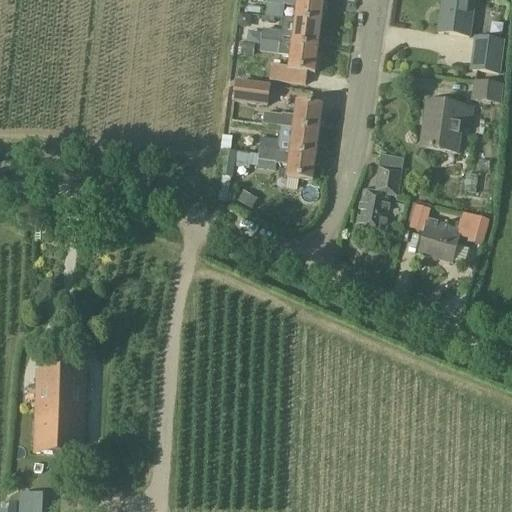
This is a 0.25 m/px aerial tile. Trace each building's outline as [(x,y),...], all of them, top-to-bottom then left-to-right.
[(324,1),(313,0),(266,0),(266,5),(264,18),(283,21),(285,7),(297,9),(295,22),(321,26),(324,1)] [(441,0),(436,35),(470,40),(475,0),(441,0)] [(250,19),(240,18),(239,27),(245,28),(249,25),(250,19)] [(321,26),(295,22),(293,36),(262,31),(260,47),(261,47),(261,43),(317,50),(321,26)] [(473,40),(469,74),(499,78),(504,44),(473,40)] [(314,75),(317,50),(261,43),(261,47),(260,47),(259,54),(290,59),(289,70),(270,68),(268,83),(305,89),(307,74),(314,75)] [(254,47),(241,45),(240,55),(253,57),(254,47)] [(271,88),(236,82),(233,104),(268,109),(271,88)] [(503,88),(503,87),(484,84),(481,105),(501,107),(503,88)] [(458,156),(462,127),(470,128),(472,111),(426,104),(420,151),(458,156)] [(264,115),(262,127),(281,129),(319,134),(322,109),(297,106),(295,119),(264,115)] [(279,142),(278,154),(316,158),(319,134),(281,129),(279,142)] [(261,140),(259,151),(278,154),(279,142),(261,140)] [(258,157),(258,162),(276,165),(289,166),(287,180),(313,184),(316,158),(278,154),(259,151),(258,157)] [(224,153),(221,176),(233,177),(235,165),(250,167),(257,168),(258,162),(258,157),(224,153)] [(396,198),(402,162),(402,161),(380,158),(375,194),(362,192),(356,230),(384,234),(390,197),(396,198)] [(227,205),(231,180),(221,178),(217,203),(227,205)] [(257,204),(243,196),(237,205),(251,214),(257,204)] [(463,217),(458,236),(482,243),(488,223),(463,217)] [(427,221),(418,256),(452,266),(459,238),(443,234),(445,226),(427,221)] [(36,373),(33,455),(83,457),(86,375),(36,373)] [(19,495),(18,511),(47,511),(48,496),(19,495)]
